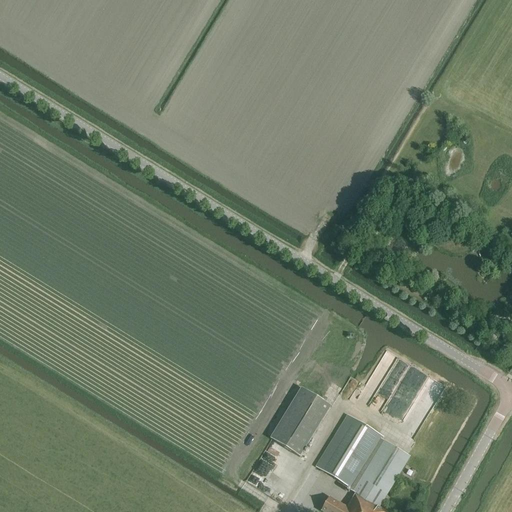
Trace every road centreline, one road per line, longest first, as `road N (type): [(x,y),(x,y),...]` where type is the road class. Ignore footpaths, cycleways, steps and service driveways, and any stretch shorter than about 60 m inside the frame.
road 1 (unclassified): [(511,391),(0,76)]
road 2 (tertiary): [(446,511),(511,394)]
